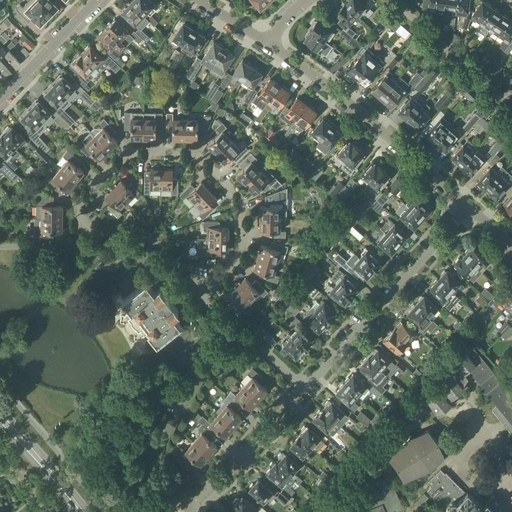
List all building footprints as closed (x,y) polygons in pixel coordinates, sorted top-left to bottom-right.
[(18,11),(14,15),(20,22),(24,25),(28,21),(32,17),(39,24),(44,19),(45,20),(49,16),(32,0),(29,0),(22,7),(19,4),(15,8),(18,11)] [(50,0),(32,0),(49,16),(53,12),(52,11),(56,6),(50,0)] [(133,0),(130,3),(143,15),(146,12),(150,15),(155,9),(145,0),(133,0)] [(251,0),(260,9),(264,5),(266,5),(269,3),(269,1),(268,0),(248,0),(250,1),(250,0),(251,0)] [(372,11),(364,4),(363,6),(356,0),(346,0),(343,4),(359,18),(363,13),(368,17),(372,11)] [(419,0),(419,2),(424,2),(422,11),(432,20),(433,16),(434,10),(435,0),(419,0)] [(435,0),(434,10),(433,16),(440,17),(439,19),(443,19),(445,11),(445,0),(435,0)] [(445,0),(445,11),(447,12),(451,12),(449,23),(454,24),(455,17),(455,13),(456,0),(445,0)] [(468,0),(456,0),(455,13),(466,14),(468,0)] [(473,14),(471,18),(480,24),(491,7),(490,7),(490,6),(490,5),(486,3),(485,3),(482,1),(473,14)] [(122,12),(134,24),(138,27),(143,21),(140,18),(143,15),(130,3),(127,7),(125,6),(122,9),(123,11),(122,12)] [(359,18),(343,4),(336,12),(343,18),(339,23),(345,29),(344,31),(352,37),(355,33),(347,27),(356,16),(358,18),(359,18)] [(480,24),(476,30),(485,36),(489,30),(500,13),(499,13),(499,12),(499,11),(495,9),(494,9),(491,7),(480,24)] [(387,25),(394,18),(387,12),(372,29),(377,34),(387,25)] [(500,13),(489,30),(494,33),(498,36),(509,19),(508,19),(508,18),(508,17),(504,15),(503,15),(500,13)] [(158,22),(151,16),(148,19),(155,26),(158,22)] [(394,32),(401,24),(394,18),(387,25),(394,32)] [(108,23),(106,25),(106,27),(107,28),(119,40),(126,46),(134,38),(131,36),(129,33),(114,19),(111,23),(108,23)] [(509,19),(498,36),(503,39),(500,43),(501,48),(504,51),(508,46),(507,46),(511,40),(511,39),(510,37),(511,34),(511,20),(509,20),(509,19)] [(312,26),(310,29),(324,40),(331,31),(316,20),(316,21),(314,21),(312,24),(312,26)] [(183,23),(173,39),(177,41),(179,42),(178,44),(182,48),(194,30),(190,27),(189,26),(186,24),(185,24),(183,23)] [(99,37),(98,37),(109,48),(108,48),(109,50),(106,53),(117,64),(120,67),(125,62),(118,56),(126,47),(126,46),(119,40),(107,28),(104,32),(102,32),(98,35),(99,37)] [(143,39),(146,42),(149,38),(139,28),(135,32),(143,39)] [(326,56),(333,47),(324,40),(310,29),(305,35),(306,36),(304,40),(326,56)] [(182,48),(181,49),(191,56),(194,52),(204,36),(203,35),(203,34),(199,32),(198,32),(194,30),(182,48)] [(135,32),(131,36),(134,38),(139,43),(143,39),(135,32)] [(24,35),(20,39),(23,42),(22,43),(26,46),(31,42),(28,39),(27,38),(24,35)] [(346,41),(345,42),(352,47),(357,51),(361,47),(362,46),(356,41),(351,38),(352,37),(350,36),(347,40),(346,41)] [(13,46),(18,42),(15,38),(11,41),(12,41),(10,43),(4,48),(2,45),(0,46),(0,57),(9,50),(13,46)] [(351,64),(347,68),(351,72),(350,73),(355,77),(356,76),(357,77),(374,56),(376,54),(369,48),(374,41),(372,40),(366,45),(365,44),(363,46),(362,45),(357,53),(360,56),(352,65),(351,64)] [(197,56),(185,75),(191,79),(202,61),(211,67),(223,49),(222,49),(222,47),(219,45),(217,45),(214,43),(202,59),(197,56)] [(82,55),(93,67),(95,69),(96,68),(100,73),(104,69),(106,66),(108,65),(112,69),(117,64),(106,53),(102,57),(90,46),(90,47),(87,47),(84,49),(85,52),(82,55)] [(223,49),(211,67),(221,74),(233,56),(229,53),(229,52),(226,50),(224,50),(223,49)] [(0,68),(13,58),(14,56),(9,50),(0,57),(0,68)] [(175,60),(179,53),(175,50),(171,57),(175,60)] [(357,77),(356,79),(361,82),(362,81),(365,83),(374,72),(378,68),(381,71),(387,65),(389,62),(396,54),(392,50),(383,60),(376,54),(374,56),(357,77)] [(472,56),(478,61),(481,57),(475,51),(472,56)] [(179,53),(175,60),(178,62),(183,55),(179,53)] [(83,81),(80,84),(87,91),(90,88),(86,84),(93,76),(90,74),(95,69),(93,67),(81,54),(80,54),(78,54),(75,57),(75,60),(72,62),(75,65),(72,68),(76,72),(75,73),(83,81)] [(0,68),(6,75),(10,71),(18,64),(20,62),(14,56),(13,58),(0,68)] [(344,56),(337,62),(340,66),(348,59),(344,56)] [(391,68),(398,61),(394,57),(387,65),(391,68)] [(480,62),(484,66),(488,61),(484,57),(480,62)] [(228,73),(220,85),(224,88),(228,82),(233,85),(239,78),(243,80),(252,67),(251,66),(251,65),(248,63),(247,63),(246,63),(242,60),(237,68),(233,74),(232,76),(228,73)] [(490,64),(486,68),(487,68),(490,71),(495,75),(498,71),(494,68),(497,64),(496,63),(493,60),(490,64)] [(252,67),(243,80),(253,86),(256,82),(261,73),(258,71),(257,69),(254,67),(252,67)] [(421,92),(437,73),(431,68),(415,87),(421,92)] [(381,98),(393,84),(396,80),(392,76),(393,75),(388,71),(386,74),(372,90),(381,98)] [(417,72),(408,82),(414,86),(423,77),(417,72)] [(60,75),(52,83),(72,102),(70,100),(76,93),(77,93),(79,94),(84,89),(76,81),(72,85),(70,83),(68,81),(67,80),(62,76),(61,76),(60,75)] [(381,98),(391,106),(409,85),(399,77),(396,80),(393,84),(381,98)] [(269,101),(275,93),(274,92),(279,85),(270,79),(258,96),(257,94),(254,99),(252,101),(255,103),(263,109),(269,101)] [(459,89),(471,101),(478,94),(466,82),(459,89)] [(71,102),(72,102),(52,83),(44,91),(46,92),(45,93),(50,98),(53,101),(58,106),(59,104),(63,108),(70,100),(71,102)] [(205,95),(211,98),(218,87),(213,83),(205,95)] [(263,109),(255,119),(259,122),(268,110),(270,111),(274,105),(278,107),(279,106),(281,108),(290,96),(288,94),(289,92),(287,91),(288,90),(283,87),(283,88),(279,85),(274,92),(275,93),(269,101),(263,109)] [(248,104),(251,99),(256,91),(252,88),(243,101),(248,104)] [(90,105),(95,101),(95,100),(86,92),(86,91),(84,89),(79,94),(90,105)] [(216,102),(223,92),(217,89),(211,99),(216,102)] [(447,90),(434,105),(440,110),(453,95),(447,90)] [(95,100),(95,101),(102,107),(106,104),(99,96),(95,100)] [(411,97),(399,112),(399,115),(402,118),(405,117),(408,120),(421,105),(411,97)] [(291,116),(296,119),(301,111),(300,111),(305,104),(297,98),(285,115),(289,118),(291,116)] [(28,108),(48,127),(46,125),(53,118),(49,114),(51,113),(46,108),(43,105),(38,100),(37,101),(36,100),(28,108)] [(411,125),(413,125),(418,128),(430,114),(426,110),(430,106),(424,102),(421,105),(408,120),(409,121),(408,123),(411,125)] [(296,119),(294,122),(285,134),(289,137),(295,129),(301,131),(305,126),(316,112),(314,111),(315,110),(310,106),(309,107),(305,104),(300,111),(301,111),(296,119)] [(216,112),(223,116),(225,111),(219,107),(216,112)] [(446,130),(434,143),(435,144),(434,146),(438,149),(440,148),(444,152),(460,133),(461,133),(462,132),(466,134),(472,127),(473,127),(474,126),(480,118),(484,114),(486,113),(479,107),(461,128),(459,126),(455,131),(452,129),(450,126),(446,130)] [(47,127),(48,127),(28,108),(20,116),(22,117),(21,118),(26,123),(25,123),(28,126),(29,126),(33,130),(35,129),(38,132),(45,125),(47,127)] [(70,125),(75,120),(64,110),(59,114),(70,125)] [(143,139),(143,118),(143,112),(124,112),(124,130),(131,130),(130,139),(143,139)] [(162,130),(162,113),(156,113),(143,112),(143,118),(143,139),(155,139),(155,130),(162,130)] [(486,113),(484,114),(480,118),(474,126),(473,127),(479,133),(489,123),(485,120),(489,115),(486,112),(486,113)] [(185,140),(185,119),(173,119),(173,113),(166,113),(166,131),(172,131),(172,139),(185,140)] [(65,130),(70,125),(59,114),(54,120),(65,130)] [(185,119),(185,140),(197,140),(197,131),(205,131),(212,114),(197,114),(197,119),(185,119)] [(431,140),(434,143),(446,130),(450,126),(451,124),(442,116),(425,135),(426,136),(426,138),(429,140),(431,140)] [(247,117),(244,122),(250,127),(254,121),(247,117)] [(321,140),(329,129),(331,127),(334,124),(328,119),(325,117),(324,119),(323,119),(310,134),(313,137),(315,135),(321,140)] [(108,123),(104,119),(99,123),(103,127),(102,129),(93,128),(90,132),(109,151),(117,142),(111,136),(116,131),(111,127),(115,123),(112,120),(108,123)] [(220,124),(216,120),(215,120),(212,127),(214,130),(209,134),(214,139),(208,145),(216,154),(231,140),(222,131),(226,127),(222,123),(220,124)] [(338,144),(335,140),(341,133),(340,132),(341,131),(334,124),(331,127),(329,129),(321,140),(316,145),(325,153),(326,152),(329,154),(338,144)] [(5,132),(1,136),(14,148),(17,144),(20,148),(26,141),(23,138),(23,139),(10,126),(10,127),(7,127),(4,130),(5,132)] [(70,126),(67,129),(72,135),(75,132),(70,126)] [(275,147),(280,140),(273,135),(275,132),(270,128),(262,138),(275,147)] [(99,159),(109,151),(90,132),(81,140),(76,145),(88,158),(93,153),(99,159)] [(3,161),(4,163),(13,171),(17,168),(11,162),(14,158),(12,156),(17,151),(14,148),(1,136),(0,135),(0,151),(7,158),(3,161)] [(39,136),(33,141),(44,153),(50,148),(39,136)] [(44,162),(48,159),(49,158),(44,153),(33,141),(32,139),(28,143),(34,150),(34,151),(44,162)] [(231,140),(216,154),(225,163),(231,157),(236,162),(248,150),(243,145),(239,149),(231,140)] [(334,158),(342,164),(345,160),(357,147),(357,144),(354,142),(352,142),(351,143),(348,140),(337,153),(336,152),(334,154),(334,158)] [(451,158),(452,159),(451,161),(455,164),(457,164),(460,167),(477,148),(467,140),(451,158)] [(477,148),(460,167),(461,167),(460,169),(464,172),(466,172),(470,175),(484,159),(488,162),(492,158),(496,154),(503,145),(498,140),(486,153),(488,154),(486,157),(477,149),(477,148)] [(358,169),(355,166),(365,155),(362,153),(363,152),(363,151),(363,149),(360,146),(357,147),(345,160),(342,164),(340,167),(350,175),(352,173),(353,174),(358,169)] [(304,157),(293,148),(286,158),(297,167),(304,157)] [(60,168),(76,181),(84,172),(77,166),(81,161),(67,151),(63,156),(67,159),(60,168)] [(245,184),(260,170),(252,161),(256,157),(251,153),(238,165),(243,169),(236,175),(245,184)] [(492,166),(499,157),(496,154),(492,158),(488,162),(492,166)] [(13,180),(18,176),(13,171),(4,163),(3,161),(2,162),(1,162),(0,162),(0,170),(2,172),(10,180),(11,178),(13,180)] [(362,174),(370,182),(382,168),(383,167),(379,163),(377,164),(376,163),(376,164),(373,162),(362,174)] [(304,173),(308,169),(301,164),(297,167),(304,173)] [(309,177),(317,168),(316,168),(312,164),(308,169),(304,173),(309,177)] [(488,189),(505,169),(501,166),(496,172),(491,167),(477,182),(484,188),(485,187),(488,189)] [(388,173),(388,171),(383,167),(382,168),(370,182),(375,186),(372,189),(376,193),(379,190),(390,177),(387,174),(388,173)] [(76,181),(60,168),(52,178),(48,175),(40,185),(51,194),(55,189),(57,191),(61,186),(68,191),(76,181)] [(314,181),(322,172),(317,168),(309,177),(314,181)] [(161,190),(161,169),(150,169),(150,178),(144,178),(144,194),(150,194),(150,190),(161,190)] [(161,169),(161,190),(172,190),(172,194),(178,195),(178,179),(172,179),(172,170),(161,169)] [(511,175),(505,169),(488,189),(490,191),(489,193),(496,198),(509,184),(510,182),(511,183),(511,175)] [(268,179),(260,170),(245,184),(254,193),(260,187),(265,192),(271,185),(275,189),(281,184),(272,175),(268,179)] [(409,176),(407,174),(403,178),(403,181),(404,183),(410,185),(411,185),(414,182),(414,181),(409,176)] [(343,189),(335,198),(340,203),(358,183),(351,178),(345,185),(345,186),(343,188),(343,189)] [(388,188),(395,195),(404,185),(396,178),(388,188)] [(113,188),(127,203),(135,196),(138,199),(142,195),(131,183),(127,187),(121,181),(113,188)] [(328,192),(335,198),(343,189),(343,188),(345,186),(345,185),(340,181),(335,186),(334,185),(328,192)] [(194,205),(209,190),(201,182),(195,188),(191,184),(179,195),(183,199),(186,197),(194,205)] [(119,211),(127,203),(113,188),(104,196),(111,203),(107,207),(118,218),(122,214),(119,211)] [(260,206),(260,218),(280,219),(286,219),(286,206),(286,188),(272,194),(272,200),(269,200),(269,206),(260,206)] [(36,218),(62,218),(62,206),(53,206),(54,197),(36,190),(36,199),(36,206),(36,218)] [(209,190),(194,205),(201,213),(199,215),(203,220),(214,209),(210,205),(217,198),(209,190)] [(373,199),(376,200),(382,193),(380,191),(373,199)] [(376,200),(376,201),(382,206),(389,198),(383,192),(382,193),(376,200)] [(409,207),(422,219),(427,213),(426,212),(427,211),(427,207),(426,206),(426,205),(416,196),(412,200),(414,201),(409,207)] [(382,206),(376,201),(375,202),(371,206),(379,214),(384,208),(382,206)] [(408,207),(403,202),(395,211),(401,216),(414,228),(422,219),(409,207),(408,207)] [(363,212),(353,203),(349,208),(358,217),(363,212)] [(359,220),(351,213),(345,220),(346,221),(352,226),(358,220),(359,220)] [(62,231),(62,218),(36,218),(35,230),(36,231),(35,237),(53,237),(53,231),(62,231)] [(280,219),(260,218),(260,231),(268,231),(268,238),(285,238),(285,231),(280,231),(280,219)] [(381,229),(398,245),(407,235),(389,219),(381,229)] [(207,238),(228,239),(228,228),(219,227),(219,222),(203,221),(203,227),(207,227),(207,238)] [(352,226),(346,221),(340,227),(346,233),(352,226)] [(349,230),(359,240),(363,236),(352,226),(349,230)] [(391,253),(398,245),(381,229),(378,232),(381,235),(376,240),(391,253)] [(197,238),(197,255),(218,255),(219,250),(228,250),(228,239),(207,238),(197,238)] [(257,257),(277,263),(280,251),(286,253),(287,246),(271,242),(269,248),(261,245),(257,257)] [(478,268),(482,272),(490,263),(472,247),(470,249),(469,248),(464,253),(465,254),(463,256),(477,269),(477,268),(478,268)] [(354,253),(360,259),(372,270),(374,272),(379,266),(378,265),(381,261),(366,248),(362,252),(364,254),(360,258),(354,253)] [(339,262),(351,273),(350,273),(354,269),(365,279),(372,270),(360,259),(354,253),(347,261),(338,253),(334,258),(339,262)] [(335,267),(339,262),(334,258),(331,255),(326,260),(335,267)] [(468,278),(469,278),(473,282),(482,272),(478,268),(477,268),(477,269),(463,256),(461,259),(460,259),(457,259),(455,262),(455,264),(455,265),(468,278)] [(274,275),(277,263),(257,257),(254,269),(262,272),(261,278),(277,283),(279,276),(274,275)] [(300,274),(308,281),(320,269),(311,261),(300,274)] [(337,283),(352,296),(357,291),(355,289),(358,286),(339,269),(331,278),(337,283)] [(441,277),(439,280),(453,293),(461,284),(447,271),(443,271),(441,274),(441,277)] [(319,291),(308,281),(300,274),(294,281),(313,298),(319,291)] [(500,274),(494,280),(498,284),(504,278),(500,274)] [(236,287),(250,301),(259,293),(263,297),(268,292),(256,280),(251,284),(245,278),(236,287)] [(352,296),(337,283),(331,278),(337,284),(333,288),(329,285),(325,289),(342,304),(344,301),(346,303),(352,296)] [(445,302),(453,293),(439,280),(431,289),(445,302)] [(117,304),(118,304),(153,344),(153,345),(152,345),(152,347),(155,351),(157,351),(160,348),(160,346),(157,342),(181,324),(173,314),(178,310),(174,305),(179,301),(168,288),(164,292),(160,287),(155,291),(147,281),(123,300),(123,299),(120,296),(118,296),(115,299),(115,300),(117,304)] [(284,287),(280,284),(276,289),(277,290),(281,292),(284,287)] [(499,304),(504,308),(507,305),(511,299),(511,285),(511,284),(497,299),(496,299),(497,299),(493,303),(496,306),(499,304)] [(241,310),(250,301),(236,287),(227,295),(233,302),(229,306),(241,319),(245,314),(241,310)] [(488,299),(491,295),(484,288),(480,292),(488,299)] [(272,296),(277,299),(282,293),(281,292),(277,290),(272,296)] [(299,310),(282,294),(277,299),(277,300),(294,316),(299,310)] [(418,302),(416,305),(431,318),(439,309),(424,296),(420,296),(418,299),(418,302)] [(479,296),(475,300),(483,307),(487,303),(479,296)] [(496,299),(497,299),(494,296),(488,303),(491,305),(491,306),(493,303),(497,299),(496,299)] [(337,313),(323,300),(319,304),(316,301),(311,307),(312,308),(315,311),(326,320),(328,323),(337,313)] [(429,320),(431,318),(416,305),(413,305),(410,308),(411,311),(408,314),(422,328),(429,320)] [(320,332),(321,331),(323,332),(325,328),(325,326),(328,323),(326,320),(315,311),(312,308),(308,312),(312,315),(307,320),(320,332)] [(291,314),(287,318),(296,325),(299,321),(291,314)] [(459,319),(467,326),(471,321),(463,314),(459,319)] [(453,325),(461,333),(465,328),(457,321),(453,325)] [(395,329),(392,331),(408,345),(411,342),(411,341),(416,335),(403,323),(402,324),(401,322),(396,328),(395,329)] [(502,334),(510,327),(506,323),(498,331),(502,334)] [(272,346),(276,343),(268,336),(258,327),(256,325),(253,329),(272,346)] [(296,332),(291,337),(305,349),(305,348),(307,348),(310,345),(310,343),(313,340),(299,327),(295,331),(296,332)] [(511,332),(511,328),(510,327),(502,334),(501,336),(505,340),(511,332)] [(399,355),(408,345),(392,331),(390,331),(387,334),(388,336),(383,341),(397,354),(397,353),(399,355)] [(475,333),(471,337),(477,342),(481,338),(475,333)] [(296,358),(297,357),(299,357),(303,353),(303,351),(305,349),(291,337),(287,334),(279,343),(284,347),(280,351),(281,352),(284,355),(286,355),(289,352),(296,358)] [(438,348),(443,352),(444,353),(448,349),(443,343),(438,348)] [(491,370),(478,354),(471,345),(458,355),(459,357),(455,361),(456,363),(450,368),(449,369),(448,369),(437,378),(438,379),(433,382),(435,384),(431,388),(424,394),(417,400),(416,400),(411,405),(406,408),(412,415),(415,419),(425,410),(428,414),(429,414),(438,411),(440,413),(446,408),(451,404),(448,400),(452,396),(452,397),(464,388),(462,386),(462,385),(465,381),(466,379),(467,378),(467,377),(464,373),(469,369),(470,370),(478,380),(484,375),(485,375),(491,370)] [(432,351),(439,357),(443,352),(438,348),(436,346),(432,351)] [(368,358),(381,370),(385,373),(389,377),(397,368),(394,365),(376,349),(374,349),(371,352),(372,354),(368,358)] [(223,366),(230,372),(241,359),(235,353),(223,366)] [(360,367),(377,383),(385,373),(381,370),(368,358),(367,359),(365,359),(363,361),(363,363),(360,367)] [(397,368),(401,372),(406,367),(398,361),(394,365),(397,368)] [(500,362),(495,366),(494,367),(503,378),(511,372),(500,361),(500,362)] [(244,386),(259,400),(267,390),(261,384),(265,380),(252,368),(248,373),(252,377),(244,386)] [(422,374),(416,369),(413,374),(418,379),(422,374)] [(493,373),(491,370),(485,375),(484,375),(478,380),(480,383),(479,384),(487,394),(488,393),(498,405),(494,410),(503,421),(509,418),(511,421),(507,426),(511,432),(511,395),(501,382),(501,383),(493,373)] [(353,375),(345,384),(359,397),(364,401),(372,392),(378,397),(381,393),(375,388),(367,381),(364,384),(356,378),(353,375)] [(345,384),(336,393),(355,410),(359,406),(354,402),(359,397),(345,384)] [(251,409),(259,400),(244,386),(235,395),(231,391),(227,396),(240,408),(244,403),(251,409)] [(233,428),(242,418),(235,412),(240,408),(227,396),(222,401),(224,403),(216,412),(218,414),(233,428)] [(325,406),(322,410),(337,423),(340,426),(348,418),(347,417),(348,416),(330,401),(329,401),(327,401),(325,404),(325,406)] [(328,432),(331,434),(327,438),(338,448),(342,443),(333,435),(340,426),(337,423),(322,410),(321,411),(319,410),(317,413),(317,415),(313,419),(328,432)] [(359,419),(373,432),(378,426),(361,411),(356,416),(359,419)] [(359,419),(356,416),(351,412),(348,416),(347,417),(348,418),(354,424),(359,419)] [(233,428),(218,414),(210,423),(206,419),(202,416),(198,421),(202,424),(201,424),(214,436),(219,431),(225,437),(233,428)] [(210,440),(214,436),(201,424),(197,429),(201,433),(193,442),(208,456),(217,446),(210,440)] [(298,436),(312,448),(316,452),(324,442),(307,426),(306,427),(304,427),(301,430),(302,432),(298,436)] [(438,442),(428,431),(425,432),(415,441),(414,441),(415,440),(411,438),(400,448),(401,450),(392,461),(398,467),(397,467),(398,468),(399,468),(404,480),(431,468),(430,464),(429,464),(442,458),(444,456),(438,442)] [(308,454),(312,448),(298,436),(296,436),(293,439),(293,441),(290,445),(308,461),(312,457),(308,454)] [(200,465),(208,456),(193,442),(185,451),(181,447),(172,457),(185,469),(194,459),(200,465)] [(344,464),(348,459),(340,452),(336,456),(344,464)] [(291,477),(295,481),(299,484),(302,480),(293,472),(298,466),(284,453),(282,453),(280,453),(278,455),(278,457),(279,459),(276,462),(290,475),(290,476),(291,476),(291,477)] [(277,480),(283,486),(285,487),(287,484),(290,487),(295,481),(291,477),(291,476),(290,476),(290,475),(276,462),(265,474),(275,482),(277,480)] [(494,511),(495,511),(486,502),(482,507),(467,492),(465,494),(459,489),(460,488),(446,472),(444,474),(440,469),(427,483),(431,487),(427,491),(441,505),(442,504),(448,511),(446,511),(494,511)] [(331,478),(323,471),(319,475),(327,483),(331,478)] [(401,511),(404,511),(404,509),(399,498),(395,489),(394,488),(390,477),(383,480),(372,485),(375,493),(377,496),(378,495),(380,501),(363,508),(356,511),(356,509),(355,507),(352,508),(349,510),(350,511),(349,511),(401,511)] [(250,489),(249,490),(269,508),(277,499),(273,495),(273,494),(258,480),(254,484),(252,484),(250,487),(250,489)] [(283,490),(279,493),(287,500),(289,502),(293,498),(291,496),(290,497),(283,490)] [(276,497),(284,504),(287,500),(279,493),(276,497)] [(418,508),(429,498),(424,494),(414,504),(418,508)] [(233,505),(234,505),(233,506),(238,511),(239,511),(256,511),(258,511),(242,496),(239,500),(238,499),(236,499),(233,503),(233,505)]
